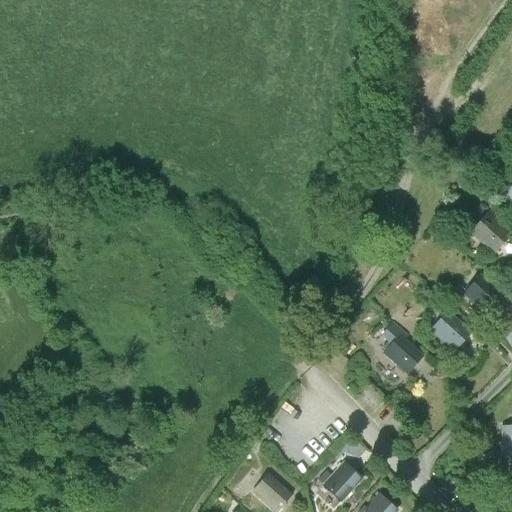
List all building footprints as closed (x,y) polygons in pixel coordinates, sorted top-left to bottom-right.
[(511,187),(503,198),(511,205),(511,187)] [(511,235),(511,231),(490,210),(470,231),(494,254),(511,235)] [(504,294),(481,273),(464,293),(487,313),(504,294)] [(471,331),(450,311),(430,330),(454,350),(471,331)] [(423,354),(399,333),(383,353),(407,373),(423,354)] [(511,458),(511,424),(500,425),(502,459),(511,458)] [(344,460),(322,486),(341,502),(363,478),(344,460)] [(268,472),(251,491),(274,511),(277,511),(292,495),(268,472)] [(379,493),(362,511),(396,511),(398,510),(379,493)]
